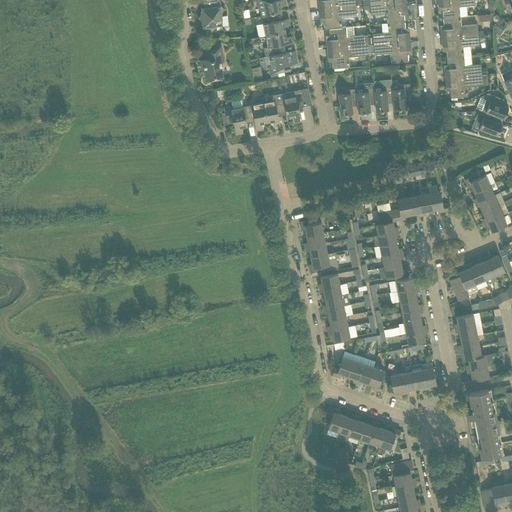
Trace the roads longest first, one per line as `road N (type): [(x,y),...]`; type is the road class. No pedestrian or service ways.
road 1 (residential): [(424,437),(419,420),(330,391),(320,380),(268,146)]
road 2 (residential): [(424,437),(454,417),(455,388),(423,244),(463,231),(474,248),(511,231)]
road 3 (track): [(151,0),(172,113),(212,161),(274,177)]
road 4 (residential): [(325,131),(427,120),(423,0)]
road 5 (residential): [(268,146),(224,154),(185,91),(181,0)]
road 6 (residential): [(325,131),(301,0)]
